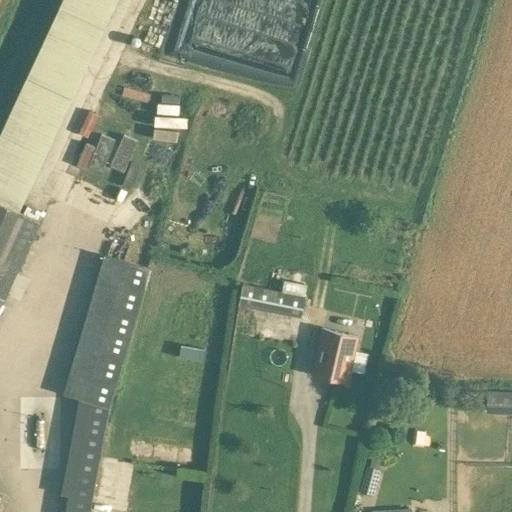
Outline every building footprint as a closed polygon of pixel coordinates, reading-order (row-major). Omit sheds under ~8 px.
[(108,25),(119,0),(97,0),(90,18),(108,25)] [(38,220),(18,211),(0,202),(0,296),(2,298),(38,220)] [(304,296),(288,293),(285,315),(300,317),(304,296)] [(278,310),(247,303),(235,352),(267,359),(278,310)] [(312,374),(347,382),(359,335),(323,327),(312,374)] [(204,348),(181,344),(178,356),(202,360),(204,348)] [(511,390),(487,391),(487,407),(511,407),(511,390)] [(378,469),(369,467),(367,466),(365,473),(361,488),(361,490),(373,493),(379,469),(378,469)]
